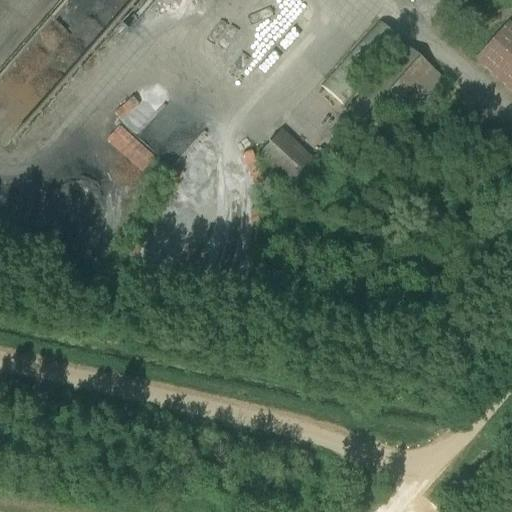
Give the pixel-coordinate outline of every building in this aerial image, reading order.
[(321,87),(344,107),(402,42),(377,22),(321,87)] [(473,61),(511,95),(511,26),(507,23),(473,61)] [(403,102),(413,112),(442,79),(405,45),(348,110),(384,142),(398,129),(388,119),(403,102)] [(117,118),(134,106),(129,98),(111,110),(117,118)] [(115,128),(104,140),(121,155),(125,150),(119,145),(125,137),(115,128)] [(257,156),(289,186),(313,160),(282,130),(257,156)]
